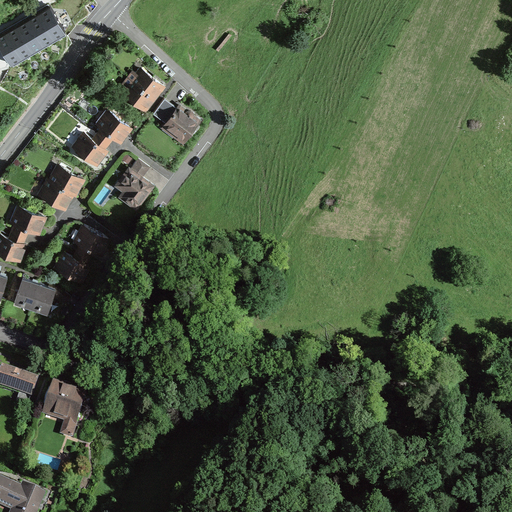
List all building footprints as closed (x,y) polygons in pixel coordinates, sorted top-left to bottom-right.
[(44,8),(39,11),(54,37),(65,30),(50,5),(44,8)] [(33,15),(28,18),(43,43),(54,37),(39,11),(33,15)] [(22,21),(17,24),(33,49),(43,43),(28,18),(22,21)] [(11,28),(7,30),(22,56),(33,49),(17,24),(11,28)] [(0,44),(11,62),(22,56),(7,30),(0,34),(0,44)] [(134,71),(132,72),(128,76),(153,96),(156,92),(158,94),(160,91),(159,90),(163,85),(142,68),(138,72),(136,73),(134,71)] [(153,96),(128,76),(125,81),(125,83),(127,84),(127,86),(123,91),(145,108),(149,103),(150,104),(152,101),(151,100),(153,96)] [(199,120),(193,115),(193,113),(193,112),(192,111),(191,110),(190,110),(189,109),(188,110),(187,110),(179,104),(174,110),(168,106),(171,103),(164,98),(154,112),(178,130),(175,134),(184,140),(199,120)] [(114,136),(120,140),(130,126),(110,110),(106,116),(105,115),(98,123),(102,126),(97,132),(109,141),(114,136)] [(109,141),(97,132),(93,138),(85,132),(78,140),(79,141),(75,147),(96,163),(106,149),(104,147),(109,141)] [(138,157),(118,183),(126,189),(122,195),(135,204),(137,203),(151,185),(141,177),(150,166),(138,157)] [(73,192),(74,193),(83,178),(61,165),(57,170),(56,170),(51,179),(73,192)] [(45,188),(42,194),(64,207),(73,192),(51,179),(49,178),(44,187),(45,188)] [(12,221),(15,222),(12,229),(26,235),(29,228),(38,232),(45,216),(21,205),(18,212),(17,211),(12,221)] [(108,237),(84,225),(76,240),(80,242),(77,249),(90,256),(94,249),(100,253),(108,237)] [(0,250),(19,259),(25,243),(23,242),(26,235),(12,229),(9,236),(0,231),(0,250)] [(89,264),(87,263),(90,256),(77,249),(73,256),(64,251),(59,261),(61,261),(58,267),(81,279),(89,264)] [(32,304),(39,281),(18,274),(16,279),(21,281),(16,298),(23,301),(22,304),(31,307),(32,304)] [(70,294),(65,290),(39,281),(32,304),(39,306),(38,309),(47,312),(53,295),(56,296),(64,302),(70,294)] [(2,366),(0,373),(0,384),(32,395),(37,378),(2,366)] [(53,382),(43,411),(77,422),(86,393),(53,382)] [(22,487),(0,478),(0,499),(1,498),(20,506),(17,511),(36,511),(45,492),(23,483),(22,487)]
